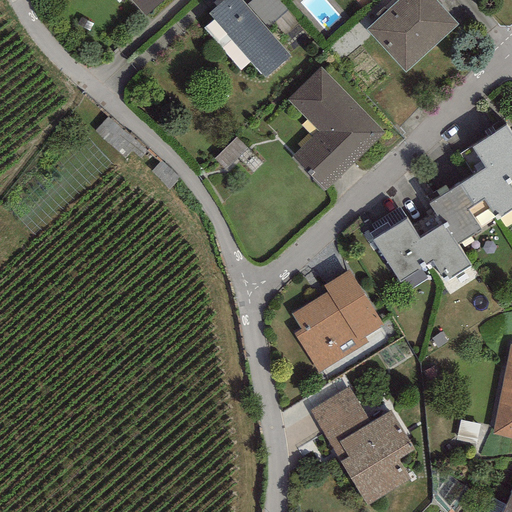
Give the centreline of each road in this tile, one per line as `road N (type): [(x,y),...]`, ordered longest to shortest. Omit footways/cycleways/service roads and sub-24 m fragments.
road 1 (unclassified): [(248,298),(200,201),(35,38),(17,0)]
road 2 (residential): [(511,63),(248,298)]
road 3 (unclassified): [(277,511),(270,394),(248,298)]
